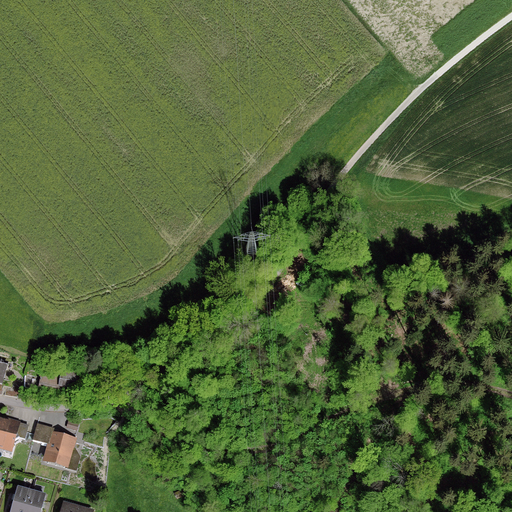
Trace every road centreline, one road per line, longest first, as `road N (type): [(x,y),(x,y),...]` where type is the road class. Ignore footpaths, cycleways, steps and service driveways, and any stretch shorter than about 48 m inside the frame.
road 1 (track): [(122,397),(161,429),(211,446),(299,436),(368,401),(446,384),(511,401)]
road 2 (track): [(271,276),(346,165),(406,102),(511,14)]
road 3 (residential): [(0,398),(61,405),(122,397),(242,313),(271,276)]
